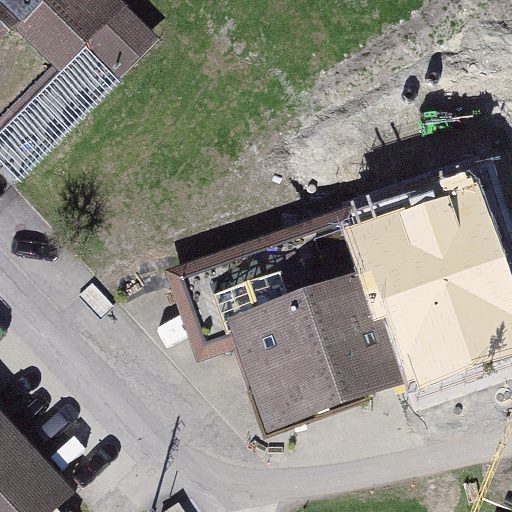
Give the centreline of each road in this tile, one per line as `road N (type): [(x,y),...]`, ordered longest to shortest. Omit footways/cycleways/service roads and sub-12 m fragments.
road 1 (unclassified): [(511,450),(290,495),(238,494),(181,467)]
road 2 (residential): [(181,467),(0,273)]
